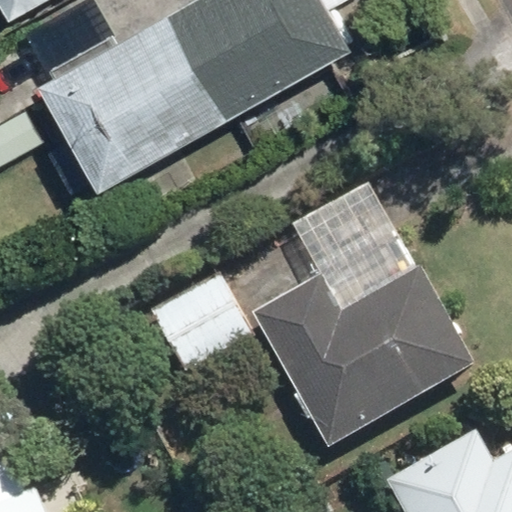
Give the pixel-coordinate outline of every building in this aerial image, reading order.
[(0,53),(41,127),(82,201),(329,64),(294,0),(190,0),(100,50),(72,0),(0,39),(0,53)] [(7,0),(22,24),(59,0),(7,0)] [(328,284),(263,318),(335,458),(492,377),(391,182),(300,229),(328,284)] [(262,346),(227,282),(157,319),(192,384),(262,346)] [(481,438),(392,487),(405,511),(511,511),(511,470),(502,476),(481,438)]
